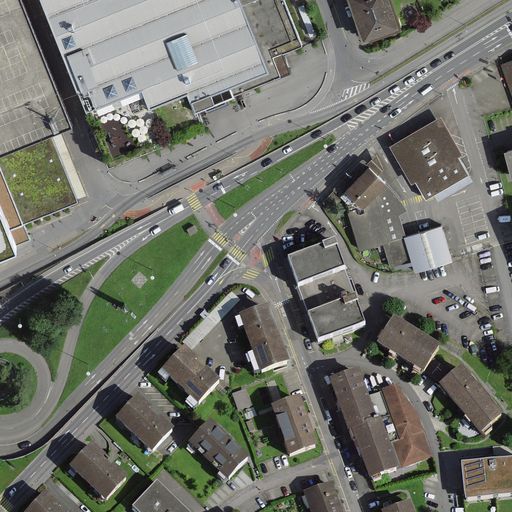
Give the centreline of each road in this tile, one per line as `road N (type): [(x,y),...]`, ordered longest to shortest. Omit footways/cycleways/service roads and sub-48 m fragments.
road 1 (tertiary): [(0,450),(51,430),(229,230),(292,188)]
road 2 (primary): [(511,15),(193,201)]
road 3 (primary): [(0,510),(214,282)]
road 4 (tertiary): [(193,201),(102,275),(82,306),(55,393),(29,425)]
road 5 (primary): [(292,188),(408,98),(511,33)]
road 6 (residential): [(307,369),(365,361),(397,379),(430,430),(446,511)]
road 7 (primary): [(193,201),(70,265),(0,313)]
road 8 (residential): [(344,68),(382,64),(488,0)]
road 9 (residential): [(222,511),(262,484),(339,459)]
